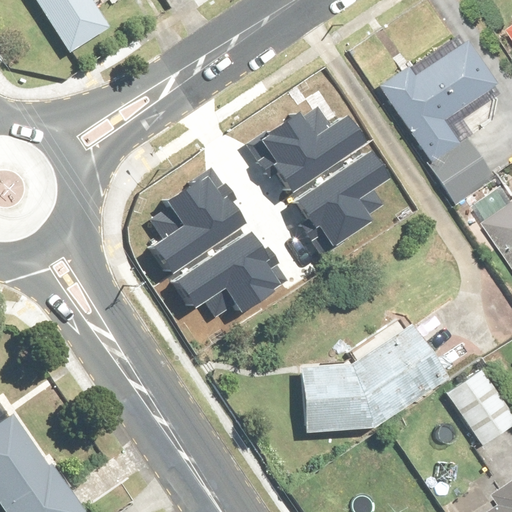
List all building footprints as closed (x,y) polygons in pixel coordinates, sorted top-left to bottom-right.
[(32,0),(69,57),(110,32),(92,3),(96,0),(32,0)] [(511,163),(511,62),(479,14),(376,84),(430,162),(425,166),(451,205),(511,163)] [(219,179),(187,203),(204,226),(237,202),(219,179)] [(511,196),(507,188),(478,207),(511,258),(511,196)] [(148,236),(130,247),(146,273),(199,242),(185,220),(150,241),(148,236)] [(245,279),(217,295),(236,326),(264,310),(245,279)] [(212,293),(198,302),(218,337),(233,328),(212,293)] [(354,443),(445,377),(405,325),(396,333),(390,325),(347,354),(352,365),(298,368),(302,434),(346,432),(354,443)] [(511,415),(481,370),(445,395),(480,446),(511,423),(511,415)] [(14,414),(0,422),(0,508),(2,511),(85,511),(50,453),(41,458),(14,414)] [(511,511),(511,488),(498,498),(504,506),(494,511),(511,511)]
